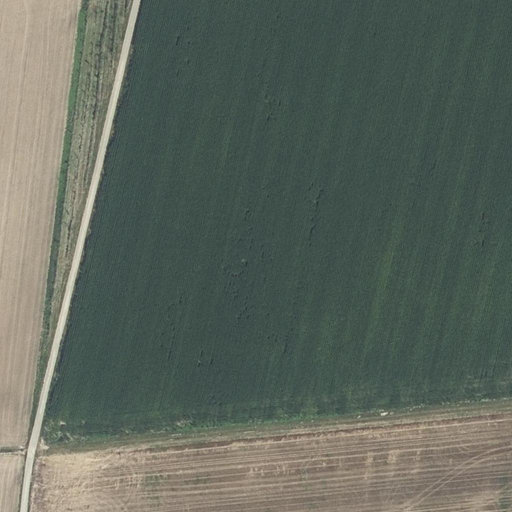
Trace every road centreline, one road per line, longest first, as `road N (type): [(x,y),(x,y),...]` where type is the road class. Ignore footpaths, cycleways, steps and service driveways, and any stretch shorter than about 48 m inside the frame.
road 1 (track): [(134,0),(21,511)]
road 2 (track): [(0,459),(511,405)]
